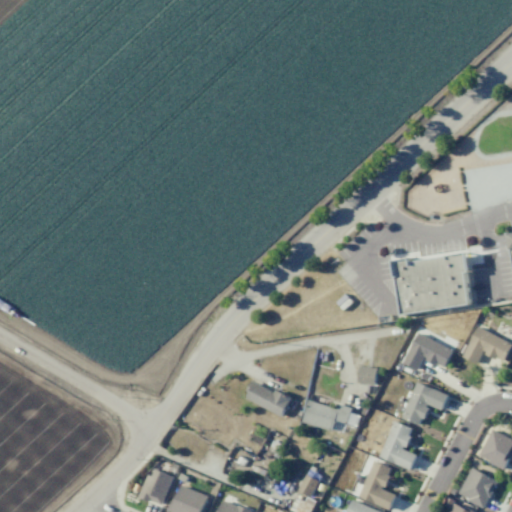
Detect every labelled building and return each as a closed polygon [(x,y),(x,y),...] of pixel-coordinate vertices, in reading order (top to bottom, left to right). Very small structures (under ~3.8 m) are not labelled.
[(393,260),(410,258),(411,264),(466,255),(469,272),(464,272),(469,303),(402,314),(393,260)] [(462,357),(477,364),(483,352),(503,361),(511,343),(477,326),(462,357)] [(402,363),(417,370),(423,358),(443,368),(452,350),(417,332),(402,363)] [(377,369),(360,365),(356,381),(374,385),(377,369)] [(291,400),(253,380),(244,397),(282,417),(291,400)] [(448,394),(415,382),(401,417),(421,425),(428,405),(441,410),(448,394)] [(335,408),(309,401),(303,422),(331,429),(333,420),(346,423),(350,408),(336,404),(335,408)] [(416,454),(404,450),(412,428),(392,421),(379,457),(410,469),(416,454)] [(511,452),(511,438),(491,429),(478,457),(504,469),(511,452)] [(392,467),(372,460),(358,497),(390,509),(395,494),(383,490),(392,467)] [(458,495),(484,507),(497,480),(470,467),(458,495)] [(139,497),(161,506),(173,477),(151,468),(139,497)] [(310,496),(318,481),(306,474),(298,490),(310,496)] [(201,511),(208,496),(180,484),(169,511),(168,511),(201,511)]
